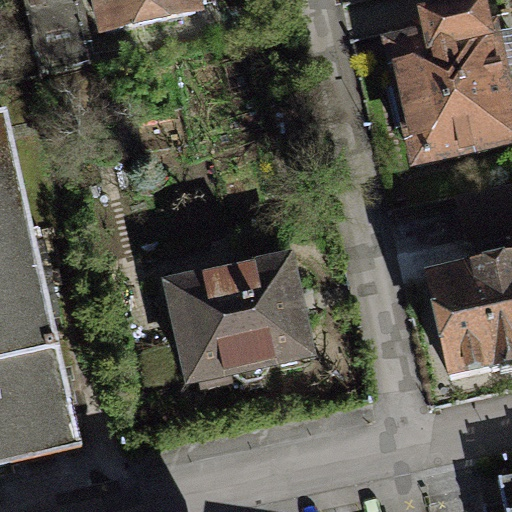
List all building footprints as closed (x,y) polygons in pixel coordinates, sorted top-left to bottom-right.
[(200,0),(14,0),(27,53),(204,12),(200,0)] [(399,175),(508,154),(478,0),(418,0),(401,3),(406,32),(372,39),(399,175)] [(0,149),(0,468),(67,453),(0,149)] [(511,248),(404,272),(431,394),(511,376),(511,248)] [(290,256),(155,283),(175,385),(311,358),(290,256)] [(511,511),(511,475),(497,478),(504,511),(511,511)]
